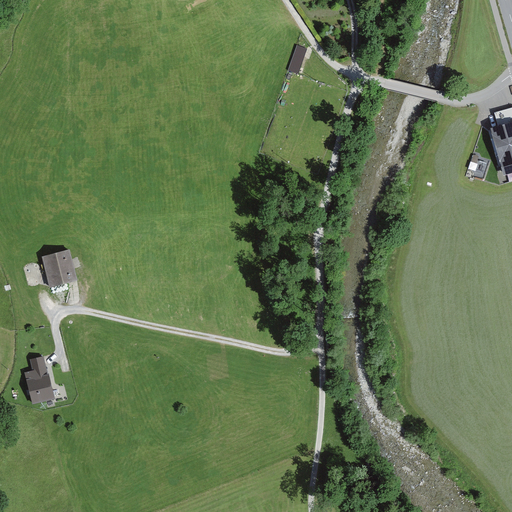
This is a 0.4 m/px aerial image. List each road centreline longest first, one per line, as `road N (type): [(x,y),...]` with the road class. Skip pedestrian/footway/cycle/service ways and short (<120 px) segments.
road 1 (track): [(312,511),(323,403),(317,230),(360,79)]
road 2 (track): [(62,357),(57,331),(75,312),(271,352),(311,345),(321,328)]
road 3 (residential): [(384,84),(465,101),(511,75)]
road 4 (residential): [(384,84),(325,56),(286,0)]
